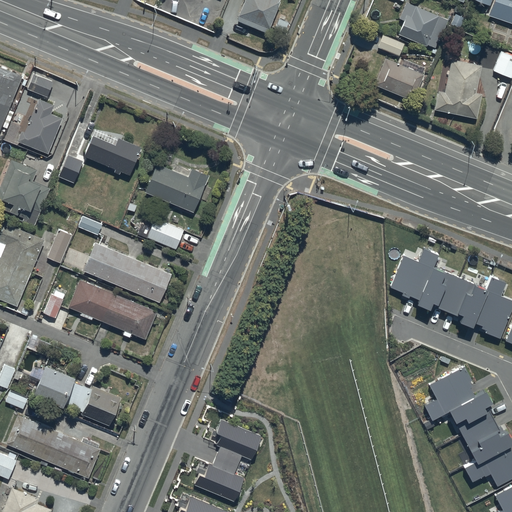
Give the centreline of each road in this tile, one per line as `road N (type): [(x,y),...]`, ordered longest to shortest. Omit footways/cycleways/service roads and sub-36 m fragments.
road 1 (residential): [(122,511),(278,136)]
road 2 (trunk): [(278,136),(0,24)]
road 3 (trunk): [(22,0),(290,106)]
road 4 (trunk): [(511,225),(278,136)]
road 5 (trunk): [(290,106),(511,196)]
road 6 (residential): [(511,371),(400,325)]
